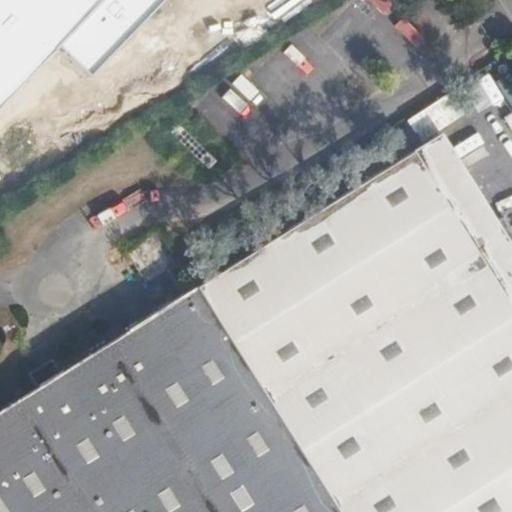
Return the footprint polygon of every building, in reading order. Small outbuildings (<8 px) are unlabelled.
[(0,0),(0,99),(55,43),(96,0),(0,0)] [(96,0),(55,43),(86,73),(155,0),(96,0)] [(511,77),(507,71),(489,83),(511,117),(511,77)] [(430,139),(193,288),(333,511),(511,511),(511,269),(506,259),(511,255),(511,235),(508,228),(505,223),(500,216),(484,225),(438,153),(435,148),(430,139)] [(440,144),(435,148),(438,153),(443,149),(440,144)] [(333,511),(193,288),(0,408),(0,511),(333,511)]
